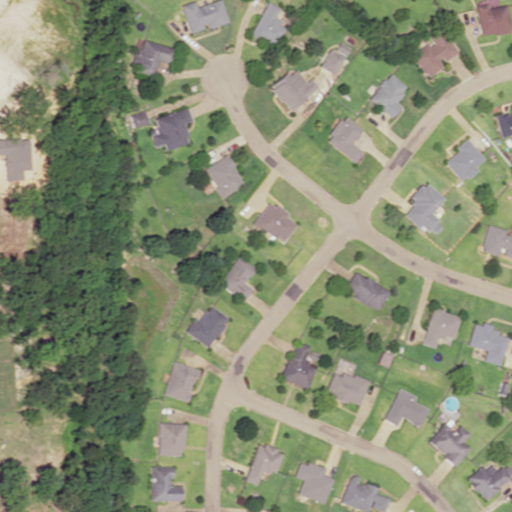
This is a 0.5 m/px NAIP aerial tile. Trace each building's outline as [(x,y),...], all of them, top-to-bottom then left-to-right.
[(226,21),(218,0),(210,0),(194,6),(192,0),(178,5),(187,32),(204,27),(204,29),(226,21)] [(272,18),(277,6),(264,0),(248,34),(274,46),(284,24),(272,18)] [(508,30),(503,3),(484,7),(483,3),(471,5),(477,36),(508,30)] [(454,51),(436,25),(422,35),(426,41),(408,53),(424,77),(441,65),(438,62),(454,51)] [(173,47),(140,39),(137,53),(131,52),(127,68),(152,74),(155,60),(169,64),(173,47)] [(333,49),(343,55),(348,47),(338,41),(333,49)] [(332,74),(342,56),(328,48),(318,66),(332,74)] [(316,88),(309,77),(303,81),(293,66),(266,84),(283,110),(316,88)] [(367,98),(390,117),(399,106),(394,101),(406,86),(388,72),(367,98)] [(491,116),(497,137),(511,132),(511,103),(507,105),(509,111),(491,116)] [(163,149),(187,142),(181,122),(189,120),(185,107),(147,119),(156,145),(161,144),(163,149)] [(127,114),(131,127),(146,122),(142,109),(127,114)] [(360,128),(343,113),(322,138),(350,162),(360,151),(348,141),(360,128)] [(459,181),(483,159),(465,138),(441,160),(459,181)] [(201,168),(219,197),(241,183),(222,154),(201,168)] [(400,214),(421,233),(435,218),(429,212),(442,198),(423,180),(406,198),(411,202),(400,214)] [(279,243),(294,222),(265,200),(249,222),(279,243)] [(511,257),(511,225),(507,224),(505,229),(484,223),(477,251),(496,256),(497,254),(511,257)] [(253,267),(236,255),(216,282),(241,301),(250,288),(242,281),(253,267)] [(374,309),(386,289),(351,270),(340,290),(374,309)] [(205,347),(226,317),(204,302),(183,333),(205,347)] [(457,315),(428,307),(418,343),(432,347),(435,335),(450,339),(457,315)] [(465,345),(484,349),(482,360),(499,364),(507,335),(488,330),(489,325),(471,320),(465,345)] [(314,366),(302,361),(308,345),(294,339),(279,377),(305,388),(314,366)] [(158,394),(183,401),(193,368),(168,360),(158,394)] [(356,405),(364,380),(330,369),(321,394),(356,405)] [(413,395),(396,386),(380,418),(394,425),(398,417),(416,426),(426,408),(411,400),(413,395)] [(461,441),(466,436),(446,418),(425,440),(452,465),(468,447),(461,441)] [(152,454),(179,455),(180,423),(153,422),(152,454)] [(254,484),(259,469),(273,474),(281,450),(254,442),(242,480),(254,484)] [(295,493),(322,503),(331,478),(321,474),(323,468),(298,459),(292,475),(301,479),(295,493)] [(511,472),(505,463),(495,470),(489,461),(465,477),(480,498),(511,476),(511,472)] [(167,466),(146,465),(145,499),(177,500),(177,485),(167,485),(167,466)] [(382,511),(386,497),(372,493),(374,487),(355,481),(356,476),(347,473),(338,502),(366,510),(367,506),(382,511)]
